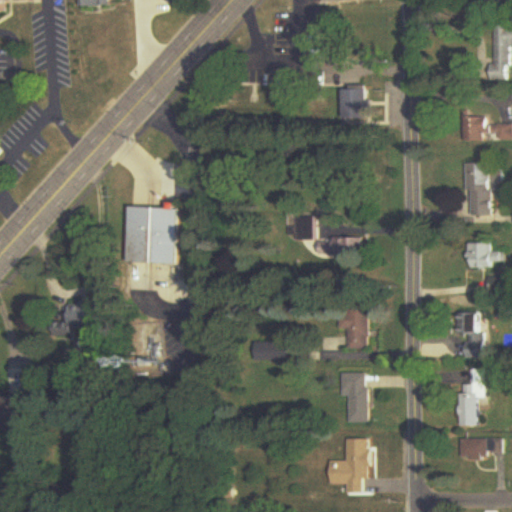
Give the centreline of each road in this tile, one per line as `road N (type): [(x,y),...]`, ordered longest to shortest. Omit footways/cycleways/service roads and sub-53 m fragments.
road 1 (residential): [(412,0),(414,511)]
road 2 (secondary): [(231,0),(0,254)]
